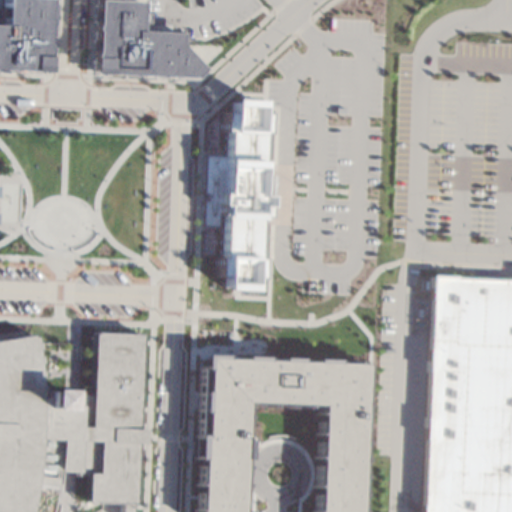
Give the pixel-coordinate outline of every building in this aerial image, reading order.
[(0,26),(1,0),(44,0),(42,57),(44,57),(43,73),(27,72),(0,70),(0,26)] [(190,77),(89,73),(90,54),(91,54),(94,0),(112,1),(112,0),(117,0),(117,1),(137,2),(136,31),(177,32),(176,44),(199,69),(190,77)] [(220,155),(221,132),(217,132),(218,110),(227,110),(227,101),(257,102),(257,112),(266,112),(265,132),(258,132),(257,175),(259,175),(259,191),(264,191),(264,216),(254,216),(253,258),(258,258),(258,277),(249,277),(248,287),(220,286),(220,276),(212,276),(213,256),(218,256),(219,226),(199,225),(201,154),(220,155)] [(416,511),(426,276),(508,279),(509,265),(511,265),(511,511),(416,511)] [(0,511),(0,332),(18,330),(19,336),(29,334),(34,365),(36,397),(42,397),(42,389),(64,389),(64,394),(68,394),(87,395),(90,333),(137,333),(134,423),(141,423),(139,449),(133,449),(130,511),(119,511),(119,504),(110,504),(98,503),(82,503),(83,475),(72,475),(72,472),(65,472),(57,472),(54,485),(31,482),(25,511),(0,511)] [(194,511),(197,459),(191,459),(192,434),(198,435),(201,357),(361,364),(359,420),(354,511),(312,511),(317,406),(242,403),(237,511),(194,511)]
